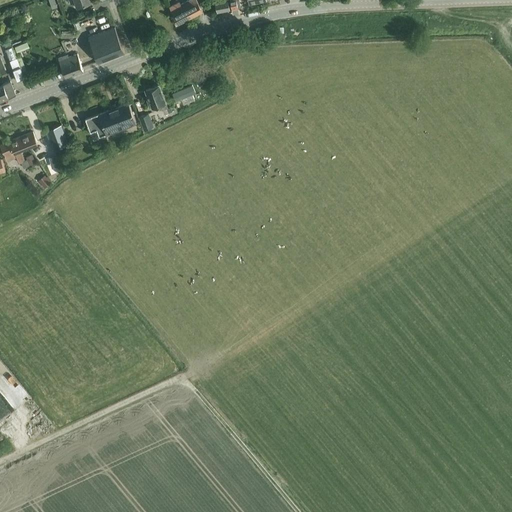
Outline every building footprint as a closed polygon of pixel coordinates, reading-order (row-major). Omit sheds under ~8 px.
[(202,11),(196,0),(186,0),(180,4),(179,1),(168,7),(177,24),(202,11)] [(213,0),(216,12),(230,9),(227,0),(213,0)] [(229,0),(231,9),(238,8),(236,0),(229,0)] [(98,62),(124,51),(114,26),(88,36),(98,62)] [(27,35),(29,40),(37,37),(35,31),(27,35)] [(27,41),(14,46),(17,52),(29,47),(27,41)] [(77,53),(62,59),(61,57),(58,58),(61,67),(62,69),(64,76),(83,69),(82,67),(79,60),(77,54),(77,53)] [(16,80),(24,78),(17,57),(9,60),(16,80)] [(0,85),(0,100),(16,94),(10,80),(3,83),(3,85),(0,85)] [(167,106),(165,102),(162,93),(158,84),(145,89),(149,98),(147,99),(149,105),(151,104),(152,107),(160,104),(162,108),(167,106)] [(128,101),(86,117),(91,131),(97,129),(100,136),(136,123),(132,111),(128,101)] [(143,129),(154,125),(149,112),(138,116),(143,129)] [(53,151),(68,145),(61,125),(46,131),(53,151)] [(13,151),(19,148),(37,141),(33,131),(8,141),(13,151)] [(13,151),(8,141),(0,143),(0,144),(5,155),(7,154),(9,159),(16,156),(19,162),(21,161),(24,167),(29,164),(27,159),(24,160),(19,148),(13,151)] [(32,153),(26,156),(30,164),(35,162),(32,153)] [(44,188),(51,182),(44,174),(38,180),(44,188)]
